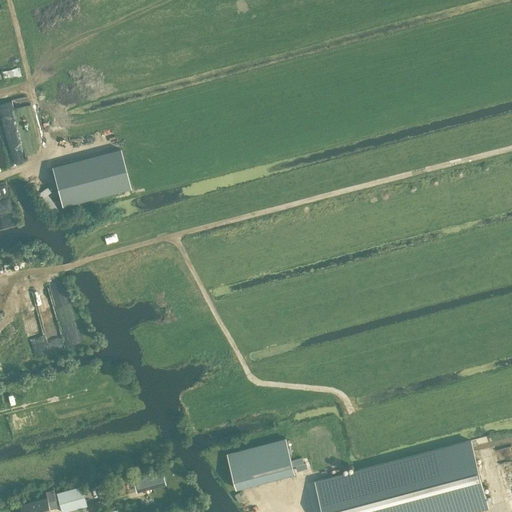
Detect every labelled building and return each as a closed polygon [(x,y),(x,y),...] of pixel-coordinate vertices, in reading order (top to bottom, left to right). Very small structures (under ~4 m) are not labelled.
[(73,160),(51,166),(62,205),(95,196),(131,187),(120,147),(73,160)] [(471,440),(316,481),(323,511),(464,511),(488,506),(471,440)] [(247,446),(226,451),(236,487),(256,482),(247,446)] [(141,485),(136,486),(137,491),(160,485),(157,474),(163,472),(162,467),(138,474),(141,485)] [(21,506),(22,511),(52,511),(49,502),(55,500),(58,511),(64,511),(88,505),(82,486),(57,494),(58,497),(55,498),(53,491),(46,493),(47,498),(21,506)]
